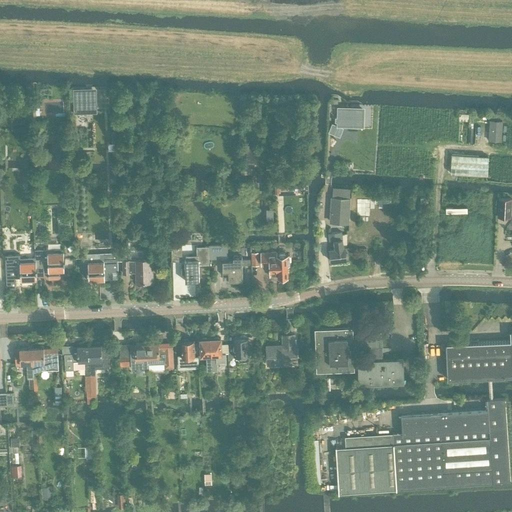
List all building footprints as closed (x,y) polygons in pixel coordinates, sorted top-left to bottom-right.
[(73,88),(73,90),(74,111),(92,111),(91,88),(73,88)] [(29,101),(30,113),(39,113),(39,101),(32,101),(29,101)] [(363,108),(337,107),(337,124),(362,125),(363,108)] [(500,141),(502,121),(490,120),(488,140),(500,141)] [(177,141),(179,139),(176,139),(176,121),(171,121),(170,136),(173,141),(177,141)] [(244,167),(240,167),(240,169),(240,170),(241,171),(241,172),(242,172),(243,172),(252,172),(252,167),(254,167),(255,163),(257,163),(257,151),(256,151),(256,143),(245,143),(242,143),(241,152),(244,152),(244,167)] [(450,173),(487,175),(488,156),(451,154),(450,173)] [(297,194),(297,185),(288,185),(277,185),(277,194),(297,194)] [(333,188),(332,196),(350,197),(351,189),(333,188)] [(330,222),(349,223),(350,197),(332,196),(331,196),(330,222)] [(511,198),(499,198),(498,216),(510,217),(511,198)] [(329,240),(334,240),(335,248),(329,248),(331,261),(347,259),(345,246),(343,247),(341,231),(328,233),(329,240)] [(129,245),(121,245),(121,254),(129,254),(129,245)] [(209,246),(209,258),(221,258),(221,254),(227,254),(227,245),(209,245),(209,246)] [(182,260),(182,246),(171,247),(172,261),(182,260)] [(199,280),(199,264),(209,264),(209,258),(209,246),(197,246),(197,255),(186,255),(186,259),(184,259),(185,266),(181,266),(181,273),(185,273),(185,281),(199,280)] [(36,275),(37,275),(45,275),(44,271),(49,270),(49,279),(60,278),(60,270),(68,270),(68,269),(64,269),(63,262),(65,262),(64,259),(63,259),(63,248),(56,248),(35,249),(36,257),(36,268),(37,268),(37,271),(36,272),(36,275)] [(112,275),(112,272),(118,271),(117,251),(99,252),(83,253),(84,261),(88,261),(88,269),(87,269),(87,273),(88,273),(88,281),(104,280),(104,276),(112,275)] [(270,264),(270,273),(270,276),(280,275),(280,278),(286,278),(286,275),(287,275),(287,264),(289,263),(289,262),(289,256),(288,256),(288,254),(286,254),(284,252),(280,252),(278,254),(278,255),(276,255),(276,251),(261,252),(262,265),(270,264)] [(37,286),(37,275),(36,275),(36,272),(37,271),(37,268),(36,268),(36,257),(21,258),(20,254),(6,254),(6,255),(8,255),(8,258),(6,258),(7,288),(16,288),(15,276),(21,276),(21,281),(22,281),(22,280),(36,279),(36,286),(37,286)] [(242,265),(242,256),(233,256),(233,259),(222,259),(222,265),(222,275),(228,275),(229,280),(243,279),(242,265)] [(135,271),(136,283),(152,282),(152,274),(152,259),(123,260),(123,273),(129,273),(129,271),(135,271)] [(350,328),(343,328),(343,329),(320,330),(320,329),(314,329),(315,345),(316,372),(354,370),(354,365),(358,365),(359,383),(404,381),(403,358),(383,359),(382,346),(380,346),(379,338),(379,336),(357,337),(357,334),(357,337),(353,337),(353,331),(353,329),(353,328),(350,328)] [(489,388),(492,388),(491,377),(511,376),(511,330),(509,330),(510,340),(446,343),(447,379),(488,377),(489,388)] [(283,347),(275,348),(275,345),(266,346),(267,364),(276,364),(276,362),(296,361),(295,344),(294,344),(294,334),(282,335),(283,347)] [(247,337),(246,337),(246,336),(245,336),(245,335),(244,335),(243,335),(242,335),(241,335),(240,335),(239,336),(238,337),(235,337),(234,337),(234,343),(227,343),(228,360),(230,360),(230,357),(234,357),(234,354),(238,354),(239,360),(248,360),(248,354),(249,354),(249,351),(250,351),(249,345),(248,345),(247,337)] [(212,370),(210,338),(207,338),(206,337),(203,337),(202,339),(200,339),(201,355),(206,354),(207,370),(212,370)] [(214,338),(210,338),(212,370),(217,370),(216,361),(226,361),(226,353),(221,354),(221,338),(219,338),(218,337),(215,337),(214,338)] [(182,356),(178,356),(179,368),(199,367),(198,357),(194,357),(193,340),(188,340),(188,338),(183,339),(183,340),(181,340),(182,356)] [(91,396),(92,396),(97,396),(95,368),(97,368),(97,367),(105,367),(105,368),(108,368),(108,367),(110,367),(109,357),(108,357),(108,350),(106,351),(106,345),(101,345),(101,344),(100,344),(100,341),(98,341),(96,341),(95,342),(94,342),(94,344),(89,344),(91,396)] [(147,342),(147,363),(167,362),(167,366),(173,366),(172,348),(172,342),(158,342),(158,341),(147,342)] [(85,365),(85,375),(86,390),(87,390),(87,396),(89,396),(89,402),(92,402),(92,396),(91,396),(89,344),(84,345),(84,343),(83,342),(82,342),(80,342),(78,342),(78,345),(77,345),(77,346),(73,346),(73,352),(64,353),(65,369),(74,369),(74,365),(85,365)] [(148,367),(147,363),(147,342),(134,342),(135,344),(130,344),(130,350),(131,364),(131,367),(148,367)] [(34,378),(34,372),(33,373),(32,347),(20,348),(20,349),(16,349),(16,363),(27,363),(28,378),(29,388),(32,388),(32,391),(34,391),(34,378)] [(33,373),(34,372),(34,371),(41,369),(52,365),(59,367),(58,347),(44,348),(44,347),(32,347),(33,373)] [(120,356),(120,363),(120,366),(129,366),(129,356),(120,356)] [(336,446),(339,484),(330,484),(330,489),(339,489),(339,491),(387,488),(387,490),(387,489),(493,482),(493,483),(511,482),(505,397),(493,398),(492,388),(489,388),(490,399),(487,399),(488,409),(402,415),(403,431),(345,436),(346,446),(336,446)] [(7,392),(7,405),(15,405),(14,392),(7,392)] [(11,437),(11,446),(20,446),(20,437),(11,437)] [(95,445),(85,445),(86,458),(95,458),(95,445)] [(52,497),(51,486),(46,486),(46,482),(41,483),(41,487),(43,487),(44,497),(52,497)] [(125,493),(118,494),(119,506),(119,508),(126,507),(126,506),(125,493)]
